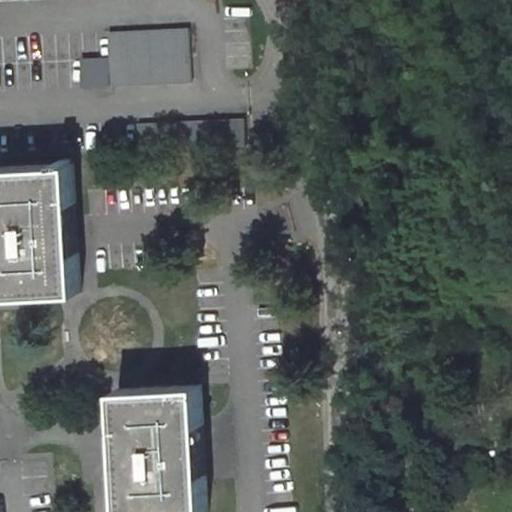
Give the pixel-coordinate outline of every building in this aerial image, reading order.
[(190,29),(110,33),(113,85),(193,81),(190,29)] [(246,119),(139,124),(140,150),(247,146),(246,119)] [(77,202),(75,163),(71,163),(71,159),(60,160),(60,164),(0,166),(0,205),(0,206),(2,231),(3,257),(0,256),(0,294),(82,291),(79,252),(71,252),(69,202),(77,202)] [(79,252),(77,202),(69,202),(71,252),(79,252)] [(201,385),(119,389),(121,428),(129,427),(130,453),(131,478),(124,478),(125,511),(208,511),(207,473),(198,474),(196,423),(203,422),(201,385)] [(198,474),(207,473),(203,422),(196,423),(198,474)] [(124,478),(131,478),(130,453),(129,427),(121,428),(124,478)]
